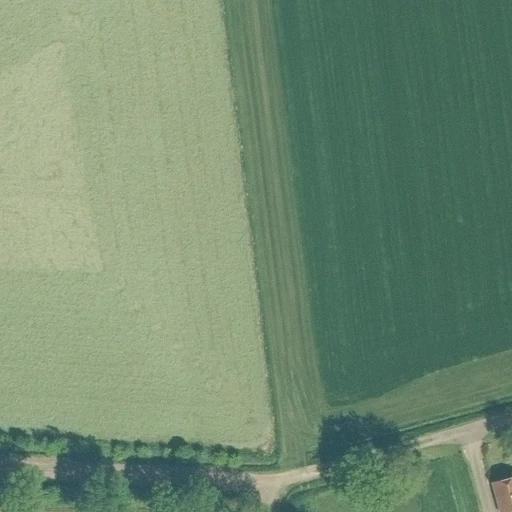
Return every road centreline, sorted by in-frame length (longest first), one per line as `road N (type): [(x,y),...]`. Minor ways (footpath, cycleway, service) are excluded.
road 1 (track): [(0,467),(265,480)]
road 2 (track): [(265,480),(511,417)]
